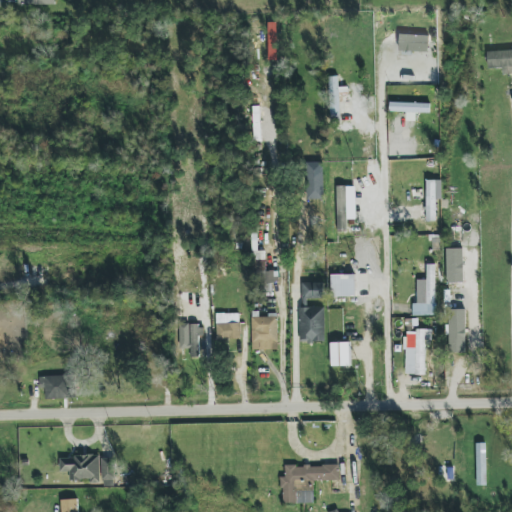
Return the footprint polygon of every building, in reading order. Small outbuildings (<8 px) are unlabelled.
[(429,36),(400,34),(399,51),(428,52),(429,36)] [(488,69),(503,68),(503,74),(511,73),(511,50),(487,51),(488,69)] [(338,76),(329,77),(330,117),(340,117),(340,95),(348,94),(348,87),(339,87),(338,76)] [(430,113),(430,103),(389,102),(389,112),(407,112),(407,121),(416,121),(416,113),(430,113)] [(324,199),(323,162),(305,162),(306,199),(324,199)] [(426,221),(435,221),(436,180),(427,180),(426,221)] [(356,186),(337,186),(336,231),(347,232),(347,219),(355,219),(356,186)] [(463,249),(447,249),(447,283),(464,283),(463,249)] [(435,264),(426,265),(426,280),(417,280),(417,304),(413,304),(413,316),(436,315),(435,264)] [(331,275),(331,297),(355,297),(355,274),(331,275)] [(324,298),(324,282),(303,283),(304,299),(324,298)] [(324,307),(299,307),(300,343),(325,342),(324,307)] [(466,310),(449,309),(449,353),(465,353),(466,310)] [(239,313),(216,314),(217,339),(240,339),(239,313)] [(252,350),(278,350),(278,317),(252,317),(252,350)] [(181,349),(191,349),(191,358),(200,357),(199,336),(204,336),(204,324),(180,325),(181,349)] [(432,331),(406,330),(405,375),(425,375),(425,345),(432,345),(432,331)] [(352,366),(351,342),(331,343),(332,367),(352,366)] [(40,389),(45,389),(45,399),(72,398),(72,376),(39,376),(40,389)] [(487,485),(486,443),(477,443),(477,485),(487,485)] [(100,456),(60,457),(60,472),(70,472),(70,480),(91,480),(91,484),(100,483),(100,456)] [(115,480),(115,458),(102,459),(103,480),(115,480)] [(339,480),(339,465),(285,466),(285,477),(281,477),(282,503),(313,503),(313,481),(339,480)] [(61,511),(78,511),(78,499),(62,500),(61,511)]
